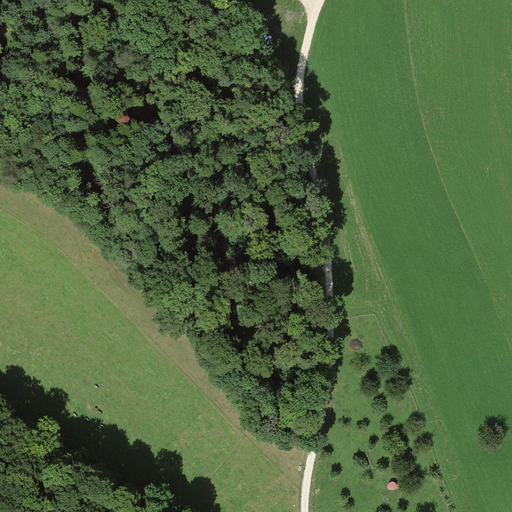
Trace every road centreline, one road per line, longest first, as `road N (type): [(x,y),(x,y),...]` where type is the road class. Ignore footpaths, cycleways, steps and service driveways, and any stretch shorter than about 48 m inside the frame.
road 1 (track): [(302,511),(325,333),(322,236),(297,104),(315,2),(309,0)]
road 2 (track): [(54,0),(0,113)]
